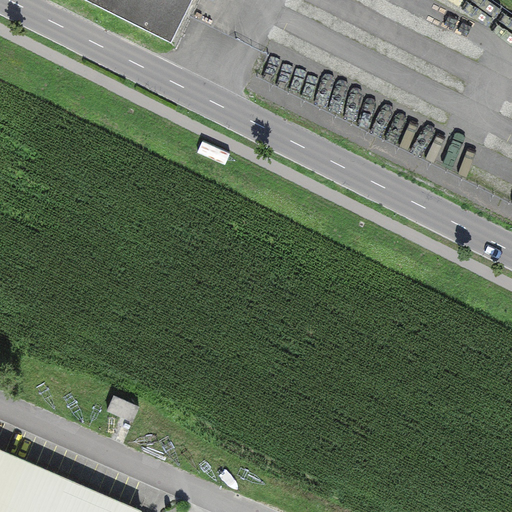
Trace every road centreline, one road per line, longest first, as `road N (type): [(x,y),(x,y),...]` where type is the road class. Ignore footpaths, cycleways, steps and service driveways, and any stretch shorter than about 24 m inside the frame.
road 1 (primary): [(6,0),(511,251)]
road 2 (residential): [(0,405),(244,511)]
